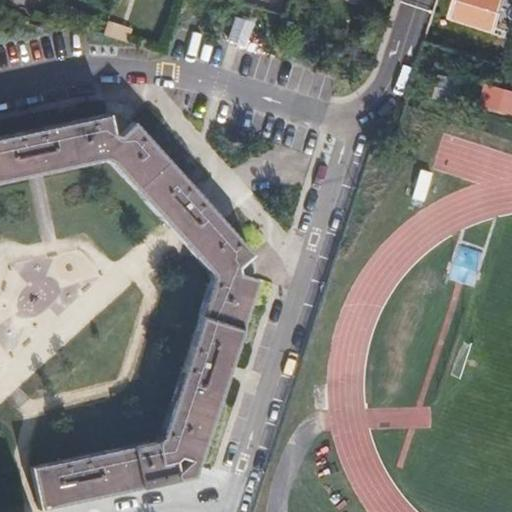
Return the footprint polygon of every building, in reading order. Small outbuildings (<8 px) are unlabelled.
[(0,0),(45,15),(49,0),(0,0)] [(457,0),(452,15),(491,28),(500,0),(457,0)] [(107,21),(102,34),(124,41),(129,28),(107,21)] [(478,106),(511,116),(511,91),(485,83),(478,106)] [(0,511),(0,178),(99,158),(108,161),(207,270),(208,278),(158,435),(154,440),(28,465),(35,508),(177,479),(175,469),(188,458),(195,461),(253,278),(246,276),(242,259),(249,253),(130,120),(124,126),(108,120),(105,112),(0,134),(0,511)] [(411,198),(422,202),(431,173),(420,170),(411,198)] [(448,278),(472,285),(482,251),(458,244),(448,278)]
